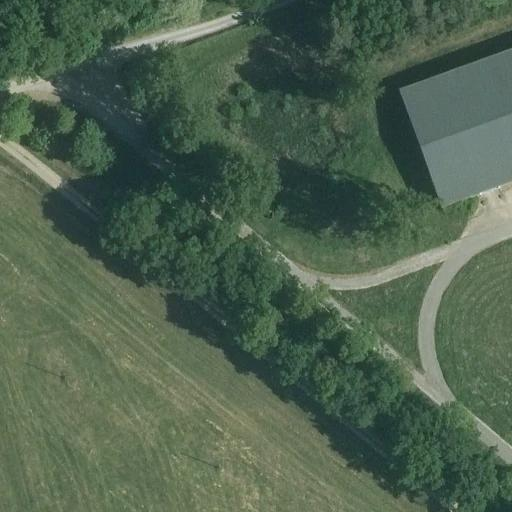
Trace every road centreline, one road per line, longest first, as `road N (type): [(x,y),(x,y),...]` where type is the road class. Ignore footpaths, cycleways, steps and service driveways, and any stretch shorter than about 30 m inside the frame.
road 1 (track): [(462,511),(0,136)]
road 2 (track): [(275,0),(126,52)]
road 3 (residential): [(126,52),(0,95)]
